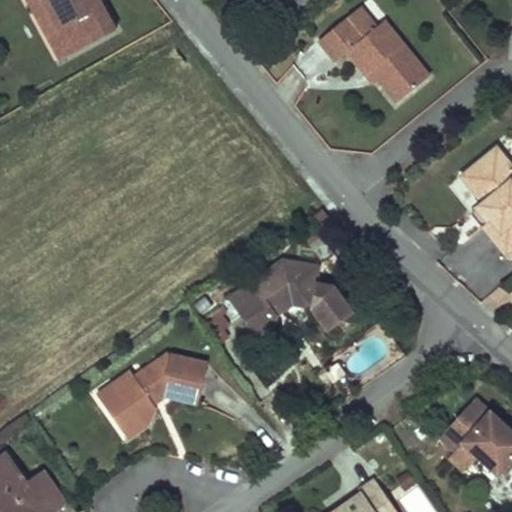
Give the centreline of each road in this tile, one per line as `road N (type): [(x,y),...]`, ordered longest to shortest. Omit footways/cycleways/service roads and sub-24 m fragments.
road 1 (residential): [(474,318),(368,397),(340,437),(232,502)]
road 2 (residential): [(342,189),(190,0)]
road 3 (residential): [(342,189),(497,70),(511,72)]
road 4 (residential): [(474,318),(342,189)]
road 5 (residential): [(232,502),(181,472),(154,472),(133,485),(126,511)]
